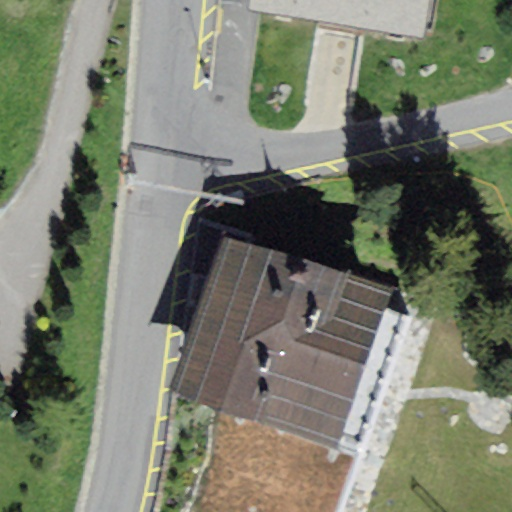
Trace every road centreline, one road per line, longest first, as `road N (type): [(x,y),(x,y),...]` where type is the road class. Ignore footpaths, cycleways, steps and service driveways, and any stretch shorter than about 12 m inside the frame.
road 1 (residential): [(156,183),(511,107)]
road 2 (residential): [(156,183),(141,378),(118,511)]
road 3 (residential): [(176,0),(156,183)]
